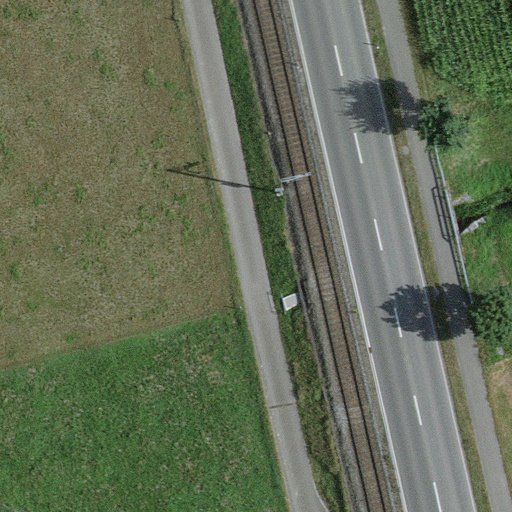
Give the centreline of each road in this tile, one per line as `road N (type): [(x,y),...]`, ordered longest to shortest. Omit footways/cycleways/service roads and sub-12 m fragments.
road 1 (track): [(331,511),(213,0)]
road 2 (primary): [(334,0),(446,511)]
